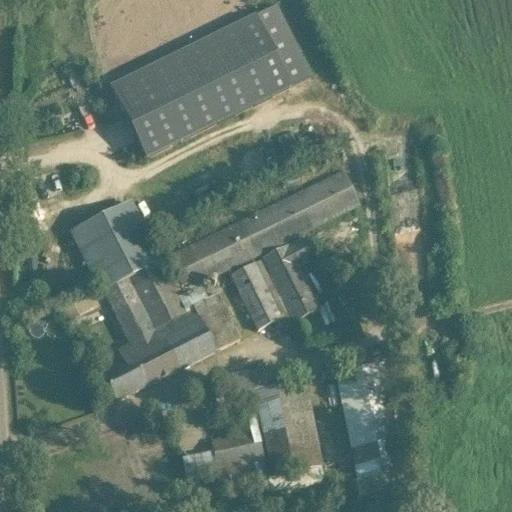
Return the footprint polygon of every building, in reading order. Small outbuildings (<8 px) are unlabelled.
[(275,8),(110,90),(145,161),(311,80),(275,8)] [(99,377),(114,406),(238,343),(229,325),(215,294),(203,300),(198,285),(256,258),(359,210),(342,174),(240,224),(166,259),(155,264),(126,206),(71,233),(100,291),(128,345),(115,352),(122,366),(99,377)] [(324,255),(366,237),(359,220),(317,238),(324,255)] [(228,279),(247,316),(256,334),(276,324),(280,331),(292,324),(317,311),(297,271),(316,261),(305,240),(228,279)] [(396,448),(387,368),(332,374),(333,385),(341,384),(345,419),(364,417),(368,451),(396,448)] [(322,469),(304,383),(265,391),(262,371),(216,380),(219,400),(223,423),(205,426),(211,455),(181,461),(185,484),(216,477),(222,504),(269,493),(269,495),(322,481),(320,469),(322,469)] [(352,463),(357,485),(392,477),(387,456),(352,463)] [(169,507),(170,511),(210,511),(207,498),(169,507)]
